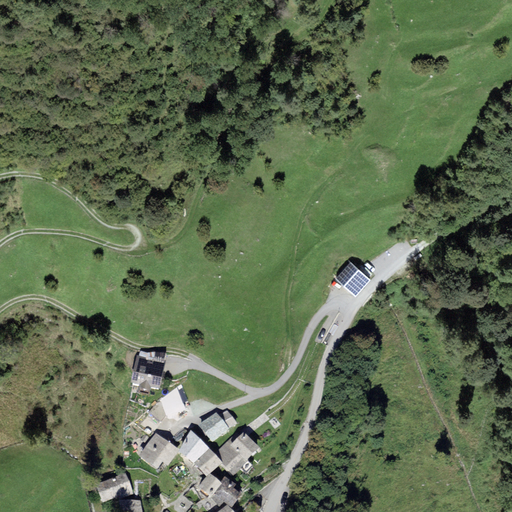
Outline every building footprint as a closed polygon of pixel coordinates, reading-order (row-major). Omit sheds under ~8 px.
[(351,262),(336,278),(355,295),(370,280),(351,262)] [(140,354),(139,358),(165,363),(166,355),(156,354),(148,355),(140,354)] [(137,358),(131,389),(160,395),(167,364),(165,363),(139,358),(137,358)] [(154,406),(148,414),(160,424),(166,418),(182,413),(178,398),(162,402),(157,404),(154,406)] [(218,417),(229,431),(237,427),(227,412),(218,417)] [(218,417),(216,414),(197,428),(210,448),(230,432),(229,431),(218,417)] [(191,433),(178,457),(192,469),(209,452),(191,433)] [(237,434),(213,456),(222,466),(221,468),(234,480),(260,453),(244,436),(241,438),(237,434)] [(167,470),(179,452),(156,436),(139,460),(157,474),(163,466),(167,470)] [(213,456),(209,452),(192,469),(205,480),(210,478),(221,468),(222,466),(213,456)] [(95,488),(103,507),(118,500),(119,503),(134,496),(125,474),(95,488)] [(220,487),(210,478),(205,480),(199,491),(211,501),(222,488),(220,487)] [(236,488),(224,480),(220,487),(222,488),(211,501),(219,511),(224,506),(227,508),(230,511),(231,511),(243,499),(233,492),(236,488)] [(120,511),(142,511),(141,503),(119,503),(120,511)]
